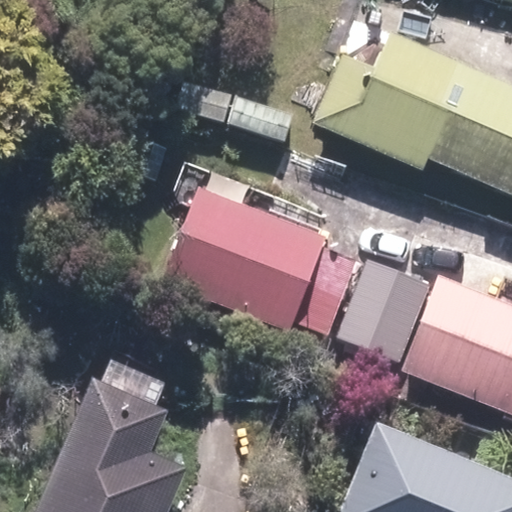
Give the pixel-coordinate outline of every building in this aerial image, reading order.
[(511,93),(389,39),(372,76),(342,63),(313,128),(419,175),(425,163),(511,201),(511,93)] [(157,75),(146,107),(283,153),(293,121),(157,75)] [(198,195),(161,288),(283,337),(287,327),(325,342),(355,266),(317,251),(320,244),(198,195)] [(511,316),(434,286),(398,379),(511,423),(511,316)] [(161,418),(88,388),(35,511),(165,511),(180,479),(142,463),(161,418)] [(511,511),(511,489),(372,433),(339,511),(511,511)]
